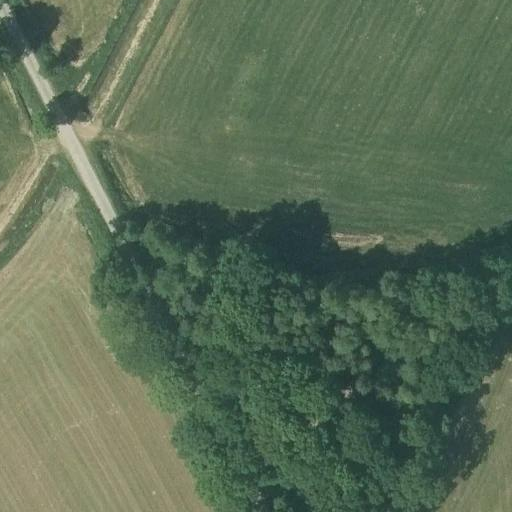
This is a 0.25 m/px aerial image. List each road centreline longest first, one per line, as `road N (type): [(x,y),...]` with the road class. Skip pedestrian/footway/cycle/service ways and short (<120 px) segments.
road 1 (unclassified): [(260,511),(0,8)]
road 2 (track): [(0,223),(128,0)]
